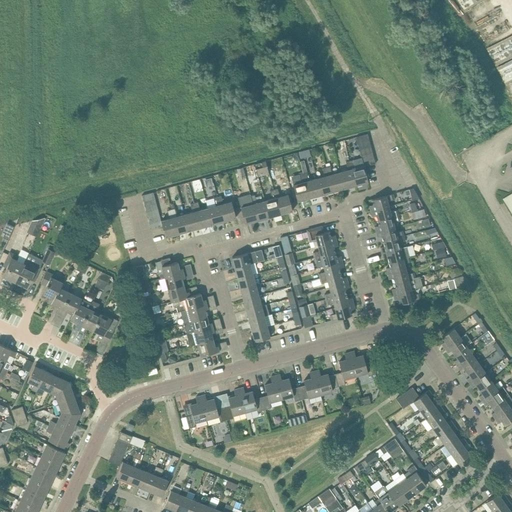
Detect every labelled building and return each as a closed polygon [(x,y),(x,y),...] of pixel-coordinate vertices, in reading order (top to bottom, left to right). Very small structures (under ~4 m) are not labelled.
[(356,137),(357,143),(369,140),(367,134),(356,137)] [(357,143),(359,149),(371,146),(369,140),(357,143)] [(359,149),(361,155),(372,152),(371,146),(359,149)] [(303,152),(299,153),(300,159),(311,156),(309,150),(303,152)] [(361,155),(362,161),(374,158),(372,152),(361,155)] [(362,161),(364,166),(364,167),(375,164),(374,158),(362,161)] [(267,163),(268,168),(283,164),(282,159),(267,163)] [(353,160),(350,161),(356,185),(368,182),(364,167),(364,166),(355,168),(353,160)] [(348,170),(340,172),(344,189),(356,185),(350,161),(345,162),(348,170)] [(326,167),(333,192),(344,189),(340,172),(332,174),(329,163),(325,164),(326,167)] [(248,166),(251,177),(257,175),(254,164),(248,166)] [(324,177),(317,179),(321,195),(333,192),(326,167),(322,168),(324,177)] [(236,169),(238,178),(245,176),(242,168),(236,169)] [(307,173),(303,174),(309,198),(321,195),(317,179),(309,181),(307,173)] [(309,198),(303,174),(299,175),(301,183),(293,185),(297,201),(309,198)] [(211,178),(204,180),(206,187),(213,185),(211,178)] [(277,189),(274,190),(281,214),(292,211),(288,195),(280,197),(277,189)] [(272,199),(264,201),(269,217),(281,214),(274,190),(270,191),(272,199)] [(412,201),(419,199),(414,190),(409,191),(412,201)] [(249,191),(250,194),(251,196),(250,196),(257,221),(269,217),(264,201),(257,203),(253,191),(249,191)] [(215,206),(208,208),(212,224),(224,221),(217,197),(216,197),(215,192),(212,193),(213,198),(215,206)] [(141,196),(143,202),(155,198),(153,193),(141,196)] [(251,196),(250,194),(238,198),(241,208),(245,224),(257,221),(250,196),(251,196)] [(369,206),(370,211),(389,207),(387,201),(394,200),(392,194),(372,200),(373,205),(369,206)] [(221,196),(217,197),(224,221),(236,218),(233,208),(231,202),(223,204),(221,196)] [(143,202),(144,207),(156,204),(155,198),(143,202)] [(198,202),(194,203),(201,228),(212,224),(208,208),(200,210),(198,202)] [(192,212),(184,215),(189,231),(201,228),(194,203),(190,204),(192,212)] [(144,207),(146,212),(158,209),(156,204),(144,207)] [(171,210),(170,210),(177,234),(189,231),(184,215),(177,217),(174,206),(170,207),(171,210)] [(376,216),(377,221),(398,215),(397,210),(390,212),(389,207),(370,211),(372,217),(376,216)] [(417,210),(415,211),(417,219),(426,217),(424,208),(417,210)] [(146,212),(147,218),(159,215),(158,209),(146,212)] [(161,221),(162,226),(165,237),(177,234),(170,210),(167,211),(169,219),(161,221)] [(147,218),(149,224),(161,221),(159,215),(147,218)] [(375,227),(376,232),(394,227),(393,222),(399,220),(398,215),(377,221),(379,226),(375,227)] [(52,219),(46,216),(42,226),(47,229),(52,219)] [(27,232),(36,237),(44,218),(32,221),(27,232)] [(151,230),(162,226),(161,221),(149,224),(151,230)] [(14,226),(6,223),(2,232),(4,233),(2,238),(7,240),(14,226)] [(316,240),(318,246),(336,241),(335,235),(330,236),(329,231),(323,233),(322,226),(307,231),(310,242),(316,240)] [(382,237),(383,242),(404,236),(402,231),(396,233),(394,227),(376,232),(378,238),(382,237)] [(280,238),(285,255),(292,253),(287,236),(280,238)] [(380,248),(382,253),(400,248),(399,243),(405,241),(404,236),(383,242),(385,247),(380,248)] [(313,253),(314,258),(335,252),(333,248),(338,246),(336,241),(318,246),(319,251),(313,253)] [(431,244),(433,250),(446,247),(443,241),(431,244)] [(387,258),(389,262),(409,257),(408,252),(401,254),(400,248),(382,253),(383,259),(387,258)] [(42,261),(49,265),(55,252),(47,249),(42,261)] [(322,261),(323,267),(342,262),(340,256),(336,257),(335,252),(314,258),(316,263),(322,261)] [(3,276),(15,282),(25,260),(10,253),(5,263),(8,264),(3,276)] [(285,257),(288,266),(294,264),(292,253),(285,255),(285,257)] [(232,258),(235,268),(250,264),(247,254),(232,258)] [(386,269),(387,274),(406,269),(404,264),(411,262),(409,257),(389,262),(390,267),(386,269)] [(165,278),(183,273),(182,269),(179,269),(177,262),(171,264),(169,258),(160,261),(164,274),(159,275),(160,279),(165,278)] [(25,260),(15,282),(27,288),(33,276),(36,278),(41,267),(25,260)] [(319,274),(320,279),(340,273),(339,268),(343,267),(342,262),(323,267),(325,272),(319,274)] [(255,263),(235,268),(238,279),(253,275),(258,274),(255,263)] [(294,264),(288,266),(290,275),(297,274),(294,264)] [(456,268),(448,271),(450,279),(453,278),(458,277),(456,268)] [(393,278),(394,283),(415,278),(413,273),(407,274),(406,269),(387,274),(389,280),(393,278)] [(138,273),(141,285),(146,284),(145,283),(146,282),(145,279),(144,280),(143,274),(145,273),(144,271),(138,273)] [(47,302),(52,304),(59,288),(60,288),(62,283),(51,277),(52,275),(46,272),(40,283),(46,286),(43,293),(50,297),(47,302)] [(168,290),(184,286),(182,279),(185,278),(183,273),(165,278),(168,290)] [(328,282),(329,287),(347,283),(346,277),(342,278),(340,273),(320,279),(321,284),(328,282)] [(238,279),(240,289),(256,285),(253,275),(238,279)] [(458,277),(453,278),(456,289),(468,286),(462,276),(458,277)] [(392,289),(393,295),(411,290),(422,287),(419,277),(415,278),(394,283),(396,288),(392,289)] [(324,295),(326,300),(346,294),(345,289),(349,288),(347,283),(329,287),(331,293),(324,295)] [(240,289),(243,300),(258,295),(256,285),(240,289)] [(190,296),(189,296),(188,292),(185,292),(184,286),(168,290),(171,302),(185,298),(190,296)] [(55,313),(60,315),(70,293),(60,288),(59,288),(52,304),(58,307),(55,313)] [(411,290),(393,295),(395,300),(399,299),(400,304),(421,299),(419,293),(413,295),(411,290)] [(67,312),(73,314),(73,315),(78,304),(79,304),(81,299),(70,293),(60,315),(64,317),(67,312)] [(183,311),(206,304),(205,300),(202,300),(200,293),(189,296),(190,296),(185,298),(171,302),(173,308),(174,308),(176,308),(177,312),(178,312),(183,311)] [(333,303),(335,308),(353,303),(352,298),(347,299),(346,294),(326,300),(327,305),(333,303)] [(243,300),(246,310),(261,306),(258,295),(243,300)] [(294,297),(288,299),(290,309),(296,308),(294,297)] [(297,301),(299,307),(307,304),(305,298),(297,301)] [(74,329),(79,331),(93,301),(92,303),(81,299),(79,304),(78,304),(73,315),(73,314),(70,320),(77,323),(74,329)] [(86,327),(92,330),(100,314),(102,310),(97,308),(99,304),(93,301),(79,331),(83,333),(86,327)] [(353,303),(335,308),(336,314),(330,315),(331,321),(338,319),(352,315),(350,310),(355,309),(353,303)] [(183,323),(207,317),(205,310),(208,309),(206,304),(183,311),(186,322),(183,323)] [(299,307),(302,317),(310,315),(307,305),(299,307)] [(246,310),(249,320),(264,316),(261,306),(246,310)] [(472,315),(478,324),(481,322),(475,313),(472,315)] [(100,314),(92,330),(99,333),(96,339),(107,344),(118,321),(112,318),(111,320),(102,315),(100,314)] [(310,315),(302,317),(305,328),(312,326),(310,315)] [(249,320),(252,331),(267,327),(264,316),(249,320)] [(187,335),(213,327),(211,323),(208,324),(207,317),(183,323),(187,335)] [(478,324),(484,333),(488,331),(481,322),(478,324)] [(197,344),(213,340),(211,333),(214,332),(213,327),(187,335),(190,346),(197,344)] [(267,327),(252,331),(255,342),(270,338),(267,327)] [(158,330),(154,331),(156,339),(160,338),(160,335),(164,334),(163,329),(158,330)] [(441,344),(445,349),(460,338),(453,329),(442,337),(445,341),(441,344)] [(451,351),(454,355),(466,346),(460,338),(445,349),(448,353),(451,351)] [(213,340),(197,344),(201,356),(219,351),(218,346),(215,347),(213,340)] [(0,358),(6,361),(8,355),(14,358),(16,352),(11,350),(0,344),(0,358)] [(454,362),(457,366),(472,355),(466,346),(454,355),(457,359),(454,362)] [(354,352),(349,353),(355,376),(367,373),(368,377),(375,375),(372,362),(365,364),(363,355),(356,357),(354,352)] [(342,372),(335,374),(338,387),(345,385),(344,380),(355,376),(349,353),(344,354),(346,360),(339,362),(342,372)] [(464,368),(467,372),(479,364),(472,355),(457,366),(460,371),(464,368)] [(0,372),(5,375),(8,370),(7,369),(10,363),(6,361),(0,358),(0,372)] [(26,359),(22,368),(27,370),(31,362),(26,359)] [(31,389),(36,392),(46,371),(40,368),(41,365),(36,363),(27,381),(34,384),(31,389)] [(466,379),(470,384),(485,373),(479,364),(467,372),(470,377),(466,379)] [(319,370),(314,372),(320,395),(333,392),(332,389),(338,387),(335,374),(328,376),(328,374),(320,376),(319,370)] [(44,389),(50,392),(57,377),(58,377),(59,374),(54,371),(52,374),(46,371),(36,392),(42,394),(44,389)] [(305,385),(298,387),(302,400),(308,398),(320,395),(314,372),(309,373),(311,379),(304,381),(305,385)] [(477,386),(479,390),(491,382),(485,373),(470,384),(473,388),(477,386)] [(280,375),(275,376),(281,399),(293,396),(295,402),(302,400),(298,387),(292,389),(289,379),(281,381),(280,375)] [(267,396),(261,397),(264,410),(271,408),(270,402),(281,399),(275,376),(270,377),(272,383),(265,385),(267,396)] [(50,392),(55,394),(69,382),(58,377),(57,377),(50,392)] [(55,394),(58,404),(74,398),(69,382),(55,394)] [(479,397),(482,401),(498,390),(491,382),(479,390),(482,394),(479,397)] [(414,401),(419,397),(412,387),(407,391),(414,401)] [(243,388),(238,389),(245,412),(257,409),(257,412),(264,410),(261,397),(254,399),(252,392),(245,394),(243,388)] [(230,406),(223,408),(227,420),(234,418),(233,415),(245,412),(238,389),(234,390),(235,396),(228,398),(230,406)] [(413,401),(419,410),(420,410),(431,402),(428,398),(432,395),(428,390),(419,397),(414,401),(413,401)] [(489,403),(492,408),(504,399),(498,390),(482,401),(485,406),(489,403)] [(408,405),(413,401),(414,401),(407,391),(401,395),(408,405)] [(205,395),(200,396),(207,419),(218,416),(220,422),(222,424),(226,423),(226,420),(227,420),(223,408),(217,409),(214,399),(207,401),(205,395)] [(403,409),(408,405),(401,395),(396,399),(403,409)] [(207,419),(200,396),(195,398),(197,403),(190,405),(192,414),(185,416),(189,428),(196,426),(195,423),(207,419)] [(491,414),(495,419),(511,406),(511,400),(508,396),(504,399),(492,408),(495,412),(491,414)] [(58,404),(62,412),(80,413),(74,398),(58,404)] [(420,410),(426,419),(441,408),(438,403),(434,406),(431,402),(420,410)] [(11,410),(17,426),(28,423),(22,406),(11,410)] [(511,406),(495,419),(498,424),(502,421),(505,425),(511,420),(511,406)] [(426,419),(432,428),(444,419),(441,415),(445,413),(441,408),(426,419)] [(62,412),(59,417),(75,425),(75,424),(80,413),(62,412)] [(51,421),(49,426),(69,436),(72,430),(75,431),(78,426),(75,424),(75,425),(59,417),(56,423),(51,421)] [(432,428),(439,437),(454,426),(450,421),(447,423),(444,419),(432,428)] [(7,422),(2,433),(8,436),(13,425),(7,422)] [(69,436),(49,426),(46,431),(51,434),(48,440),(58,445),(67,449),(69,443),(66,442),(69,436)] [(439,437),(445,445),(457,437),(454,433),(457,430),(454,426),(439,437)] [(0,432),(0,445),(2,445),(2,444),(4,444),(8,436),(2,433),(0,432)] [(120,432),(118,438),(129,443),(132,437),(120,432)] [(132,437),(129,443),(142,448),(144,442),(132,437)] [(445,445),(451,454),(467,443),(463,438),(460,441),(457,437),(445,445)] [(118,438),(115,444),(127,449),(129,443),(118,438)] [(394,438),(383,446),(389,453),(400,445),(394,438)] [(467,443),(451,454),(458,463),(469,455),(466,450),(470,448),(467,443)] [(47,444),(41,455),(60,464),(65,453),(56,448),(47,444)] [(115,444),(113,450),(124,455),(127,449),(115,444)] [(405,448),(411,456),(416,453),(413,449),(411,450),(408,445),(405,448)] [(374,453),(377,457),(378,458),(387,452),(383,447),(380,449),(374,453)] [(113,450),(111,456),(122,460),(124,455),(113,450)] [(116,478),(128,482),(139,454),(136,453),(131,465),(123,462),(116,478)] [(411,456),(417,465),(421,463),(417,458),(418,457),(416,453),(411,456)] [(128,482),(139,487),(145,471),(138,468),(143,456),(139,454),(128,482)] [(41,455),(36,467),(54,475),(60,464),(41,455)] [(111,456),(108,462),(119,466),(122,460),(111,456)] [(442,461),(430,470),(433,473),(437,470),(438,472),(446,467),(442,461)] [(424,474),(427,472),(429,470),(426,467),(424,468),(421,463),(417,465),(424,474)] [(411,475),(406,478),(417,493),(426,486),(416,472),(418,471),(414,465),(407,470),(411,475)] [(36,467),(31,478),(49,487),(54,475),(36,467)] [(139,487),(150,492),(160,468),(156,467),(153,474),(145,471),(139,487)] [(160,468),(150,492),(162,496),(168,481),(160,477),(163,470),(160,468)] [(350,470),(346,473),(350,478),(351,480),(352,482),(356,479),(350,470)] [(427,472),(424,474),(430,483),(433,481),(427,472)] [(346,473),(340,478),(343,483),(350,478),(346,473)] [(31,478),(25,489),(44,498),(49,487),(31,478)] [(406,478),(397,485),(407,499),(417,493),(406,478)] [(164,506),(175,511),(185,487),(187,482),(182,480),(180,485),(182,486),(178,494),(170,491),(164,506)] [(397,485),(388,492),(398,506),(407,499),(397,485)] [(175,511),(178,511),(188,511),(193,500),(186,497),(189,489),(185,487),(175,511)] [(332,487),(329,489),(334,496),(338,493),(334,488),(333,488),(332,487)] [(334,496),(329,489),(328,488),(320,494),(323,498),(328,494),(331,498),(334,496)] [(25,489),(20,501),(38,509),(44,498),(25,489)] [(388,492),(378,499),(381,503),(382,503),(388,511),(389,511),(398,506),(388,492)] [(486,502),(492,511),(507,500),(504,495),(501,498),(497,494),(486,502)] [(188,511),(201,511),(207,497),(204,495),(201,503),(193,500),(188,511)] [(201,511),(214,511),(216,509),(215,509),(219,501),(211,498),(207,497),(201,511)] [(312,500),(317,507),(323,503),(318,497),(312,500)] [(377,506),(373,509),(374,511),(388,511),(382,503),(381,503),(378,499),(374,502),(377,506)] [(492,511),(508,511),(510,511),(507,507),(511,505),(507,500),(492,511)] [(37,511),(38,509),(20,501),(14,511),(37,511)]
